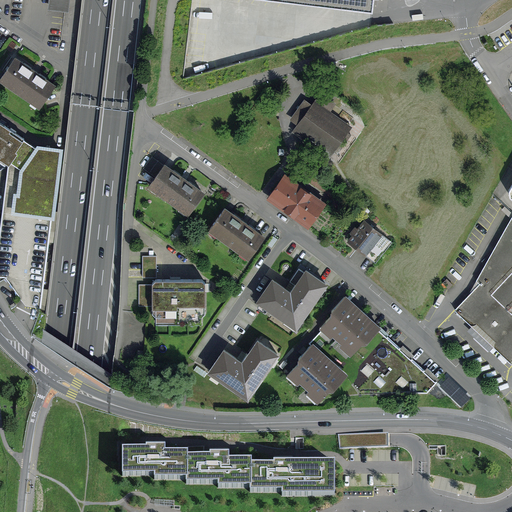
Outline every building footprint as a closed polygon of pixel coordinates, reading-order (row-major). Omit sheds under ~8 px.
[(375,0),(220,0),(373,18),(375,0)] [(15,61),(1,82),(39,107),(53,87),(15,61)] [(300,124),(296,130),(334,156),(355,125),(333,110),(337,104),(322,93),(315,104),(308,99),(294,119),(300,124)] [(0,156),(7,161),(8,159),(16,148),(14,147),(23,135),(0,119),(0,156)] [(37,145),(23,135),(14,147),(16,148),(8,159),(0,226),(0,273),(7,274),(26,304),(40,305),(59,145),(39,143),(37,145)] [(189,210),(205,188),(165,159),(148,181),(189,210)] [(289,171),(271,196),(312,227),(330,202),(289,171)] [(511,171),(502,188),(503,202),(511,212),(511,171)] [(229,206),(212,229),(251,257),(268,234),(229,206)] [(511,216),(475,290),(456,310),(511,360),(511,216)] [(355,235),(351,241),(369,255),(386,233),(369,220),(362,229),(359,226),(353,233),(355,235)] [(270,278),(254,301),(295,329),(326,284),(304,269),(288,290),(270,278)] [(211,274),(155,274),(156,313),(212,313),(211,274)] [(337,313),(324,328),(335,337),(337,336),(345,343),(343,345),(356,356),(368,340),(373,343),(383,331),(385,328),(347,296),(335,311),(337,313)] [(356,356),(351,392),(430,392),(439,380),(383,331),(373,343),(368,340),(356,356)] [(302,359),(289,375),(300,384),(302,382),(310,389),(308,392),(320,402),(333,386),(337,390),(350,375),(312,342),(300,357),(302,359)] [(224,353),(208,375),(247,402),(278,357),(259,343),(243,366),(224,353)] [(389,433),(338,435),(340,450),(389,448),(389,440),(389,433)] [(188,479),(188,456),(188,451),(166,451),(166,445),(155,445),(146,445),(146,447),(122,447),(122,475),(154,476),(154,479),(188,479)] [(188,456),(188,479),(188,484),(219,484),(219,487),(251,487),(251,464),(252,460),(230,459),(230,453),(219,453),(210,453),(210,456),(188,456)] [(251,464),(251,487),(251,491),(282,491),(282,496),(335,496),(335,462),(281,462),(273,462),(273,464),(251,464)]
